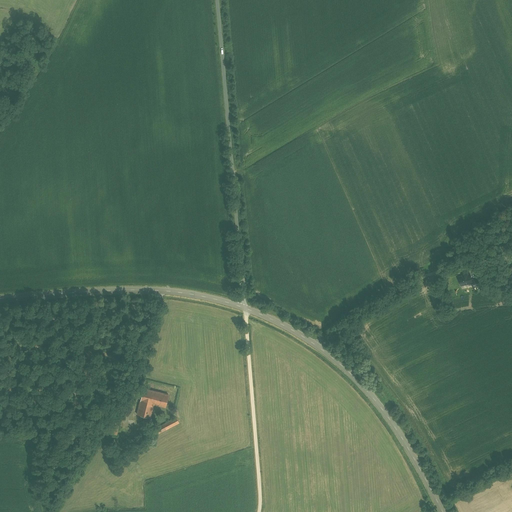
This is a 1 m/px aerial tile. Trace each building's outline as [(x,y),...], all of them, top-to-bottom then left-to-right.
[(467,274),(463,275),(463,276),(459,277),(461,285),(472,283),(472,280),(470,274),(468,275),(467,274)] [(154,391),(143,389),(137,414),(150,417),(154,404),(151,403),(154,391)] [(169,395),(154,391),(151,403),(154,404),(166,407),(169,395)] [(116,436),(122,407),(113,405),(106,434),(116,436)] [(176,417),(154,429),(157,434),(179,423),(176,417)] [(148,419),(140,422),(146,437),(155,434),(148,419)] [(121,452),(115,439),(111,441),(116,454),(121,452)] [(110,446),(103,442),(100,447),(107,451),(110,446)]
